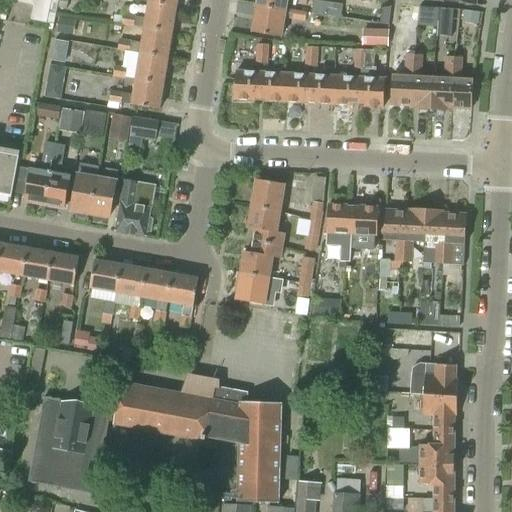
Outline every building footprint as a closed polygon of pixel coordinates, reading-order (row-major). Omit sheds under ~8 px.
[(34,6),(31,21),(47,24),(52,0),(18,0),(18,2),(34,6)] [(133,0),(149,3),(149,4),(177,8),(178,0),(133,0)] [(258,0),(257,6),(286,11),(286,10),(287,0),(258,0)] [(314,1),(312,14),(332,17),(340,18),(342,5),(334,4),(314,1)] [(122,24),(122,25),(173,34),(177,8),(149,4),(146,18),(123,14),(123,17),(114,15),(113,23),(122,24)] [(395,30),(408,31),(417,31),(419,7),(400,5),(399,17),(396,16),(395,30)] [(286,11),(257,6),(253,33),(281,38),(285,15),(286,11)] [(438,20),(439,8),(420,7),(419,19),(438,20)] [(438,20),(438,22),(452,23),(453,9),(439,8),(438,20)] [(286,11),(285,15),(293,17),(292,21),(304,22),(306,14),(286,10),(286,11)] [(467,11),(465,23),(478,25),(479,13),(467,11)] [(140,54),(140,55),(168,60),(173,34),(122,25),(122,26),(144,30),(142,43),(119,39),(117,51),(130,54),(130,52),(140,54)] [(389,31),(362,30),(361,47),(388,48),(389,31)] [(257,45),(255,65),(267,65),(268,45),(257,45)] [(307,47),(306,58),(317,58),(318,48),(307,47)] [(356,49),(355,60),(366,61),(367,50),(356,49)] [(392,76),(391,106),(411,107),(414,56),(414,55),(415,55),(415,51),(407,50),(406,50),(406,54),(405,54),(404,69),(393,69),(392,76)] [(140,55),(136,80),(164,85),(168,60),(140,55)] [(419,111),(431,111),(433,78),(422,77),(423,56),(415,55),(414,55),(414,56),(411,107),(419,108),(419,111)] [(433,78),(431,111),(444,112),(444,109),(451,110),(454,58),(445,57),(443,78),(433,78)] [(317,58),(306,58),(305,67),(316,68),(317,58)] [(462,58),(454,58),(451,110),(472,111),(473,80),(461,79),(462,58)] [(366,61),(355,60),(354,69),(365,70),(366,61)] [(50,66),(45,96),(59,98),(64,68),(50,66)] [(115,66),(113,77),(125,79),(127,68),(115,66)] [(234,101),(263,102),(264,74),(236,72),(234,101)] [(263,102),(286,103),(287,75),(264,74),(263,102)] [(286,103),(309,105),(311,76),(287,75),(286,103)] [(309,105),(334,106),(335,77),(311,76),(309,105)] [(334,106),(356,107),(357,79),(335,77),(334,106)] [(357,79),(356,107),(384,109),(385,80),(357,79)] [(164,85),(136,80),(134,95),(111,91),(109,103),(160,111),(164,85)] [(36,117),(58,121),(60,106),(39,102),(36,117)] [(59,132),(81,135),(84,113),(62,109),(59,132)] [(85,111),(83,125),(103,128),(106,114),(85,111)] [(113,115),(109,139),(128,142),(132,118),(113,115)] [(156,142),(159,122),(133,118),(128,148),(141,149),(143,140),(156,142)] [(168,120),(164,134),(180,137),(183,124),(168,120)] [(35,205),(45,207),(56,145),(45,143),(40,172),(30,170),(25,200),(35,202),(35,205)] [(56,145),(45,207),(55,209),(55,206),(66,208),(71,178),(60,176),(66,146),(56,145)] [(0,198),(11,200),(19,158),(0,154),(0,198)] [(88,214),(91,215),(97,180),(99,167),(80,164),(72,211),(76,212),(75,215),(77,218),(84,219),(87,217),(88,214)] [(97,180),(91,215),(94,215),(94,219),(96,221),(102,222),(105,221),(106,217),(110,218),(118,171),(106,169),(104,181),(97,180)] [(256,180),(252,205),(280,210),(285,185),(256,180)] [(138,184),(124,182),(115,233),(146,238),(147,234),(152,232),(154,220),(150,218),(151,209),(134,206),(138,184)] [(313,202),(310,218),(322,220),(324,204),(313,202)] [(255,231),(253,242),(283,247),(285,234),(276,233),(280,210),(252,205),(248,229),(255,231)] [(326,234),(352,235),(353,207),(328,205),(326,234)] [(353,207),(352,235),(377,237),(379,208),(353,207)] [(414,212),(407,212),(404,263),(412,263),(413,242),(424,243),(426,210),(414,209),(414,212)] [(439,211),(426,210),(424,243),(435,244),(434,265),(443,265),(446,214),(439,213),(439,211)] [(404,263),(407,212),(386,211),(384,241),(395,241),(394,262),(391,262),(390,269),(402,270),(403,263),(404,263)] [(467,215),(446,214),(443,265),(464,266),(465,245),(467,215)] [(322,220),(310,218),(309,222),(299,220),(297,232),(307,233),(304,251),(316,253),(322,220)] [(360,261),(361,241),(350,240),(349,260),(360,261)] [(244,252),(240,274),(269,278),(272,258),(281,259),(283,247),(253,242),(251,253),(244,252)] [(362,242),(361,262),(350,262),(349,282),(352,282),(351,312),(380,313),(383,255),(370,254),(371,242),(362,242)] [(0,253),(0,272),(23,277),(28,249),(2,245),(0,253)] [(23,277),(48,282),(53,254),(28,249),(23,277)] [(53,254),(48,282),(75,286),(80,259),(53,254)] [(303,258),(299,284),(300,278),(312,280),(315,260),(303,258)] [(90,289),(106,292),(116,293),(121,266),(95,261),(90,289)] [(117,294),(142,298),(147,270),(121,266),(116,293),(117,294)] [(167,303),(168,303),(173,275),(147,270),(142,298),(157,301),(153,323),(164,325),(167,313),(165,312),(167,303)] [(269,278),(240,274),(236,301),(264,306),(269,278)] [(173,275),(168,303),(183,305),(179,327),(190,329),(199,280),(173,275)] [(299,284),(296,297),(308,299),(312,280),(300,278),(299,284)] [(20,299),(22,286),(10,285),(8,297),(9,298),(8,305),(15,306),(16,299),(20,299)] [(36,289),(34,302),(45,304),(47,291),(36,289)] [(62,294),(60,306),(71,308),(73,296),(62,294)] [(346,318),(346,298),(319,298),(318,318),(346,318)] [(104,302),(102,314),(114,316),(116,304),(115,304),(104,302)] [(128,318),(139,320),(141,308),(129,306),(128,318)] [(0,334),(0,338),(11,340),(16,309),(5,307),(0,334)] [(388,313),(387,325),(401,325),(402,313),(388,313)] [(402,313),(401,325),(412,326),(412,314),(402,313)] [(427,327),(439,328),(440,316),(428,315),(427,327)] [(440,316),(439,328),(460,329),(460,317),(440,316)] [(11,340),(22,342),(25,328),(14,326),(11,340)] [(357,391),(368,392),(372,353),(378,345),(369,344),(363,353),(362,353),(357,391)] [(416,365),(437,361),(435,351),(414,355),(416,365)] [(425,395),(425,396),(458,396),(458,376),(456,376),(456,365),(436,365),(420,364),(412,369),(410,395),(425,395)] [(104,428),(107,429),(108,425),(201,442),(201,440),(206,441),(206,437),(222,440),(223,433),(239,436),(237,503),(279,504),(281,444),(288,444),(288,437),(281,437),(282,404),(247,403),(247,394),(212,387),(208,399),(122,383),(117,413),(108,411),(104,428)] [(433,416),(433,431),(454,431),(454,420),(458,420),(458,396),(425,396),(425,416),(433,416)] [(94,496),(107,429),(104,428),(108,411),(45,398),(29,483),(94,496)] [(392,414),(392,431),(404,431),(404,414),(392,414)] [(404,431),(392,431),(392,442),(404,442),(404,431)] [(420,446),(420,465),(454,466),(454,431),(433,431),(433,446),(420,446)] [(433,485),(433,500),(454,500),(454,466),(420,465),(420,485),(433,485)] [(379,496),(387,495),(385,471),(378,471),(379,496)] [(390,511),(403,511),(403,487),(390,487),(390,511)] [(353,511),(355,494),(351,494),(333,494),(331,511),(353,511)] [(453,511),(454,500),(433,500),(432,511),(453,511)] [(298,501),(296,511),(315,511),(316,503),(298,501)]
